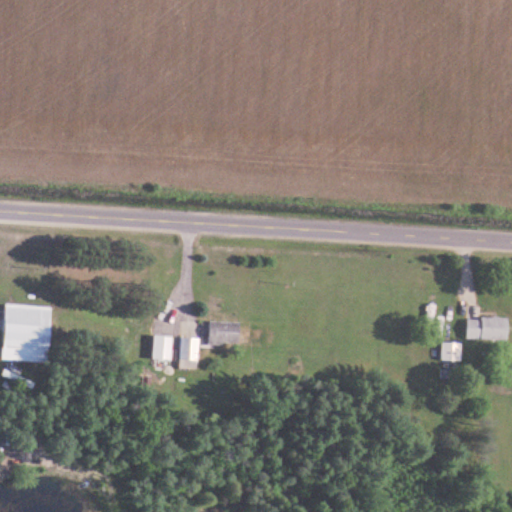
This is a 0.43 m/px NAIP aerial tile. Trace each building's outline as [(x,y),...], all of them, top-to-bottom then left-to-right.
[(2,360),(50,362),(52,306),(4,304),(2,360)] [(508,340),(508,317),(467,317),(467,340),(508,340)] [(209,344),(239,344),(239,321),(209,321),(209,344)] [(171,360),(173,336),(154,334),(151,358),(171,360)] [(199,337),(180,337),(180,368),(199,368),(199,337)] [(462,361),(462,342),(441,342),(442,361),(462,361)]
